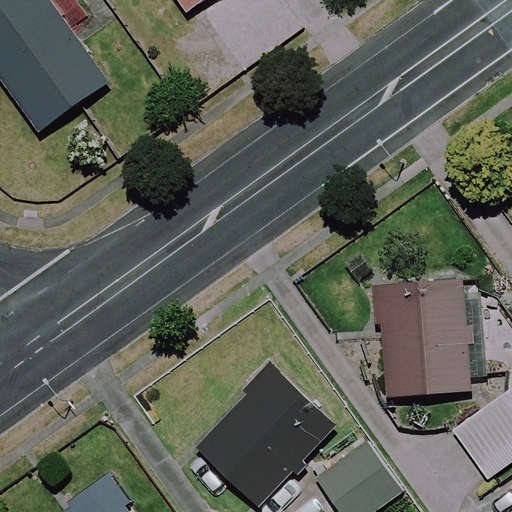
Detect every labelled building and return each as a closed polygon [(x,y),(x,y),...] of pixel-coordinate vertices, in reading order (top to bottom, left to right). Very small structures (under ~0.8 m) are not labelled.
[(77,0),(0,0),(0,77),(39,135),(107,90),(65,28),(86,14),(77,0)] [(176,0),(187,15),(209,0),(176,0)] [(472,394),(464,285),(377,291),(385,400),(472,394)] [(333,426),(271,372),(199,455),(262,509),(333,426)] [(511,464),(511,388),(442,434),(476,487),(511,464)] [(378,511),(399,497),(364,448),(318,482),(338,511),(378,511)] [(130,511),(110,484),(70,511),(130,511)]
